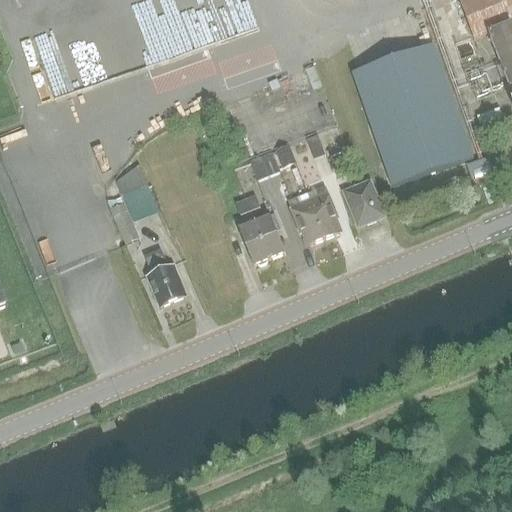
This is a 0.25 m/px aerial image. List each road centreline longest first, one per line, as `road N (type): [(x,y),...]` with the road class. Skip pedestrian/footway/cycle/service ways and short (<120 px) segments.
road 1 (secondary): [(0,435),(511,219)]
road 2 (track): [(511,368),(145,511)]
